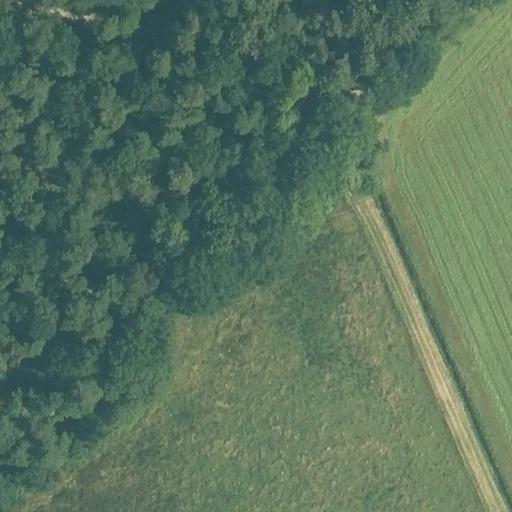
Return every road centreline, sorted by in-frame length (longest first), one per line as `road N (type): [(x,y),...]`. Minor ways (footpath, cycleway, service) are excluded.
road 1 (track): [(23,0),(244,73),(309,124),(352,189),(490,511)]
road 2 (track): [(0,45),(39,184),(47,358),(33,395),(0,425)]
